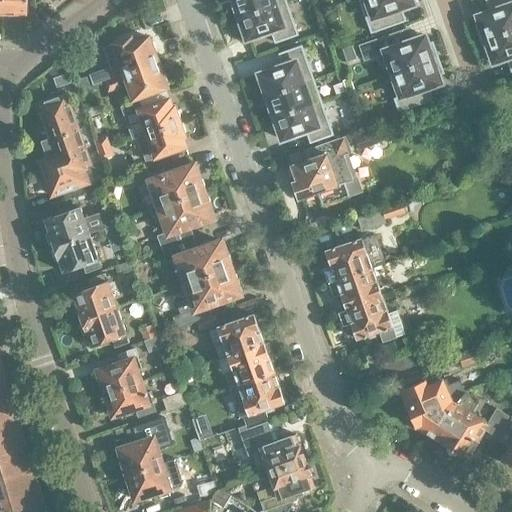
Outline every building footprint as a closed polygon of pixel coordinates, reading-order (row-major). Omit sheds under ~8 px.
[(2,0),(2,16),(27,16),(27,0),(2,0)] [(238,18),(286,1),(285,0),(231,0),(232,1),(233,1),(239,16),(238,17),(238,18)] [(359,0),(372,35),(396,26),(392,13),(415,5),(412,0),(359,0)] [(481,41),(511,29),(511,0),(497,0),(500,7),(477,15),(480,23),(475,25),(481,41)] [(286,1),(238,18),(240,23),(241,23),(247,40),(271,31),(275,42),(298,34),(286,1)] [(511,29),(481,41),(486,56),(491,55),(494,63),(511,56),(511,29)] [(398,31),(359,45),(364,60),(385,53),(393,74),(439,58),(433,43),(429,44),(426,36),(403,44),(398,31)] [(111,67),(90,74),(94,85),(105,81),(118,76),(125,74),(158,61),(154,51),(156,47),(153,40),(150,39),(150,37),(133,43),(132,38),(104,48),(111,67)] [(266,96),(314,79),(302,46),(279,54),(283,65),(259,73),(265,90),(264,91),(266,96)] [(352,46),(343,49),(347,62),(357,58),(352,46)] [(439,58),(393,74),(400,96),(394,98),(400,113),(424,104),(420,92),(442,84),(439,75),(444,74),(439,58)] [(158,61),(125,74),(134,98),(167,86),(166,84),(168,81),(165,73),(162,72),(158,61)] [(67,73),(53,78),(57,87),(70,82),(67,73)] [(343,81),(347,92),(355,89),(351,78),(343,81)] [(273,118),(321,101),(314,79),(266,96),(268,101),(274,117),(273,117),(273,118)] [(78,130),(76,125),(63,89),(52,93),(54,99),(39,105),(51,139),(78,130)] [(140,101),(121,107),(132,139),(139,137),(138,136),(180,122),(179,118),(181,115),(179,109),(175,108),(174,105),(172,105),(170,98),(142,107),(140,101)] [(321,101),(273,118),(275,123),(276,123),(282,140),(306,131),(310,142),(333,134),(321,101)] [(101,104),(87,109),(90,117),(104,112),(101,104)] [(138,136),(139,137),(146,160),(156,157),(157,159),(170,155),(169,152),(187,146),(184,138),(186,137),(185,134),(187,131),(185,125),(181,123),(180,122),(138,136)] [(357,135),(361,147),(380,141),(376,129),(357,135)] [(83,144),(78,130),(51,139),(43,142),(48,156),(39,160),(42,169),(86,154),(87,155),(98,150),(95,141),(94,140),(83,144)] [(98,150),(110,145),(107,137),(95,141),(98,150)] [(350,196),(345,184),(353,181),(344,154),(351,152),(346,137),(289,157),(297,181),(293,182),(299,200),(319,193),(323,205),(350,196)] [(98,150),(100,156),(101,160),(114,155),(110,145),(98,150)] [(86,154),(42,169),(52,195),(63,191),(66,199),(91,190),(87,182),(88,181),(84,168),(90,165),(87,155),(86,154)] [(195,165),(151,180),(161,206),(206,191),(206,189),(207,185),(205,179),(202,178),(201,175),(199,175),(195,165)] [(162,248),(193,237),(189,227),(214,218),(210,207),(212,207),(211,204),(213,201),(211,195),(207,193),(206,191),(161,206),(160,207),(169,231),(157,235),(162,248)] [(382,210),(386,220),(407,212),(403,202),(382,210)] [(55,245),(90,233),(81,207),(46,219),(50,233),(47,237),(49,242),(54,243),(55,245)] [(387,223),(386,220),(382,210),(357,218),(362,231),(387,223)] [(106,228),(115,225),(110,212),(101,215),(106,228)] [(118,224),(115,225),(106,228),(111,240),(122,236),(118,224)] [(90,233),(55,245),(56,248),(52,252),(55,259),(60,260),(64,272),(84,265),(87,273),(102,268),(90,233)] [(328,284),(373,268),(381,265),(371,235),(325,251),(331,267),(323,270),(328,284)] [(193,237),(162,248),(167,262),(179,258),(188,283),(234,267),(233,265),(234,261),(232,256),(229,254),(228,251),(225,252),(222,241),(197,250),(193,237)] [(115,265),(118,275),(133,269),(130,260),(115,265)] [(177,328),(203,319),(199,309),(241,294),(237,284),(239,283),(239,280),(240,277),(238,271),(234,269),(234,267),(188,283),(193,298),(184,300),(188,311),(173,315),(177,328)] [(383,297),(373,268),(328,284),(333,299),(341,296),(346,310),(383,297)] [(83,320),(118,308),(113,294),(117,289),(114,282),(109,282),(106,274),(89,280),(92,288),(74,294),(78,307),(75,311),(77,317),(82,318),(83,320)] [(389,313),(383,297),(346,310),(339,312),(344,328),(352,325),(357,340),(380,332),(383,342),(397,337),(406,334),(398,310),(389,313)] [(130,345),(127,334),(118,308),(83,320),(84,323),(81,327),(83,333),(88,334),(92,346),(112,339),(116,350),(130,345)] [(221,359),(266,344),(255,314),(219,327),(210,330),(215,346),(216,345),(221,359)] [(200,321),(196,322),(199,330),(219,323),(216,315),(200,321)] [(144,340),(158,335),(153,324),(140,329),(144,340)] [(158,335),(144,340),(149,353),(169,346),(165,333),(158,335)] [(231,388),(276,373),(266,344),(221,359),(231,388)] [(424,348),(381,364),(385,376),(428,360),(424,348)] [(463,368),(481,362),(477,348),(459,354),(463,368)] [(103,394),(142,382),(138,369),(143,368),(140,357),(99,370),(101,377),(98,378),(103,394)] [(286,402),(276,373),(231,388),(237,403),(235,403),(241,419),(244,418),(246,424),(241,425),(242,430),(266,421),(269,420),(265,409),(286,402)] [(446,386),(444,379),(428,387),(426,381),(402,392),(416,427),(431,437),(447,411),(450,413),(456,403),(466,392),(460,380),(446,386)] [(142,382),(103,394),(109,411),(112,410),(114,417),(155,403),(151,392),(146,394),(142,382)] [(177,408),(187,404),(183,391),(163,398),(167,411),(177,408)] [(498,438),(511,416),(497,408),(488,423),(472,413),(479,402),(467,394),(458,404),(456,403),(450,413),(447,411),(431,437),(468,460),(487,430),(498,438)] [(0,421),(10,419),(4,398),(0,398),(0,421)] [(200,440),(218,433),(211,413),(193,419),(200,440)] [(511,416),(498,438),(498,439),(511,447),(504,457),(511,462),(511,414),(511,415),(511,416)] [(158,447),(165,445),(171,443),(164,418),(133,428),(138,443),(119,449),(123,459),(121,460),(126,475),(163,463),(158,447)] [(266,421),(242,430),(251,454),(263,450),(272,472),(309,459),(304,445),(302,445),(298,434),(273,442),(266,421)] [(0,472),(8,470),(4,458),(21,453),(15,432),(0,436),(0,472)] [(264,510),(259,511),(289,511),(297,499),(299,499),(298,492),(316,485),(313,475),(315,474),(309,459),(271,472),(280,494),(261,501),(264,510)] [(168,478),(163,463),(126,475),(130,490),(132,489),(136,500),(177,487),(174,476),(168,478)] [(0,510),(19,504),(15,493),(32,487),(25,467),(8,472),(8,470),(0,472),(0,510)] [(202,500),(214,496),(216,492),(217,492),(214,480),(197,485),(201,497),(202,500)] [(201,497),(197,485),(175,492),(181,508),(202,500),(201,497)] [(216,492),(214,496),(212,500),(223,507),(230,495),(222,490),(217,492),(216,492)] [(210,511),(212,500),(212,497),(176,510),(176,511),(210,511)] [(0,511),(39,511),(36,501),(19,506),(19,504),(0,510),(0,511)]
